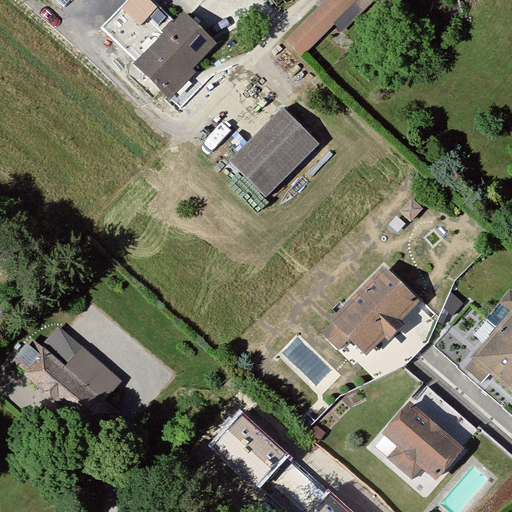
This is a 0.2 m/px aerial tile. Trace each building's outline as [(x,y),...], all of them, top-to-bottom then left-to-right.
[(167,18),(146,0),(126,0),(103,28),(135,55),(167,18)] [(391,0),(330,0),(287,45),(304,61),(363,0),(371,0),(382,10),(391,0)] [(222,47),(184,15),(137,70),(175,103),(222,47)] [(269,203),(323,148),(286,112),(232,167),(269,203)] [(420,307),(384,274),(333,329),(369,362),(420,307)] [(511,322),(476,365),(511,395),(511,322)] [(124,419),(45,356),(22,384),(101,447),(124,419)] [(467,458),(410,412),(384,444),(441,490),(467,458)] [(349,511),(335,498),(322,511),(349,511)]
